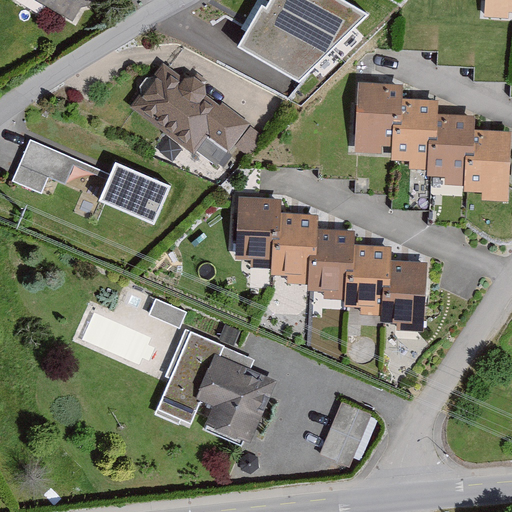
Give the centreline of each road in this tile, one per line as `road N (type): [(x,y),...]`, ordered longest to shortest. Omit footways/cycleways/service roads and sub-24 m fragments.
road 1 (residential): [(290,187),(511,272)]
road 2 (residential): [(0,113),(181,0)]
road 3 (residential): [(419,421),(263,352)]
road 4 (residential): [(419,421),(511,284)]
road 5 (residential): [(511,113),(387,63)]
road 6 (tertiary): [(261,511),(386,497)]
road 7 (tertiary): [(386,497),(511,486)]
